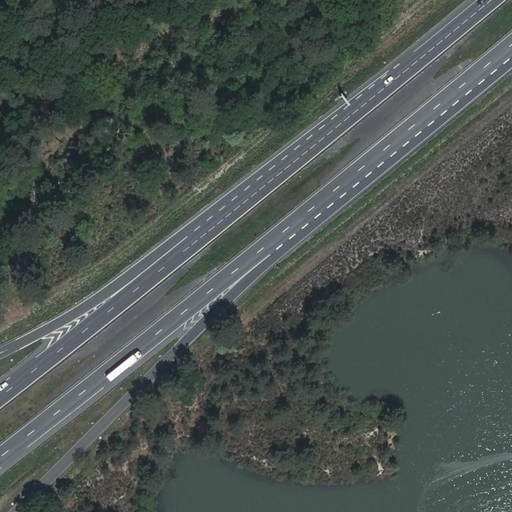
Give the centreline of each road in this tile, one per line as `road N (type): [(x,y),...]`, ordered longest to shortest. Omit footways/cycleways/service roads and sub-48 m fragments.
road 1 (motorway): [(18,511),(226,300),(511,57)]
road 2 (motorway): [(0,456),(511,42)]
road 3 (motorway): [(485,0),(202,235)]
road 4 (motorway): [(202,235),(0,397)]
road 5 (motorway): [(202,235),(179,236),(90,302),(0,351)]
